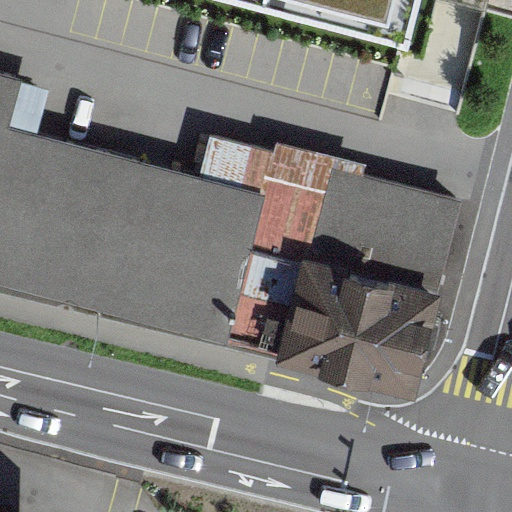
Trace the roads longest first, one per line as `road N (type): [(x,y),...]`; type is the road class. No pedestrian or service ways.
road 1 (primary): [(466,496),(0,378)]
road 2 (tertiary): [(511,294),(466,496)]
